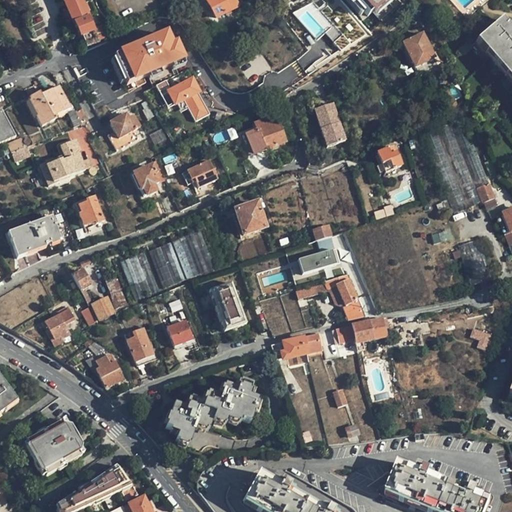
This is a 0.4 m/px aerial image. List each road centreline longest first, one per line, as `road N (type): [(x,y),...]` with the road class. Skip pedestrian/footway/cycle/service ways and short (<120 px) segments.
road 1 (residential): [(0,289),(296,163),(293,93),(421,12)]
road 2 (residential): [(101,409),(266,340),(375,319)]
road 3 (tertiary): [(191,511),(101,409)]
